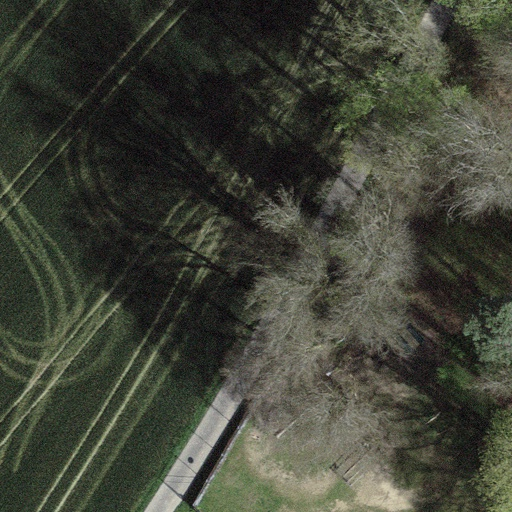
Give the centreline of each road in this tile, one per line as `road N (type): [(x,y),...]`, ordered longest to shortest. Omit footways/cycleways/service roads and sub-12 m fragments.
road 1 (unclassified): [(451,0),(281,317)]
road 2 (track): [(281,317),(159,511)]
